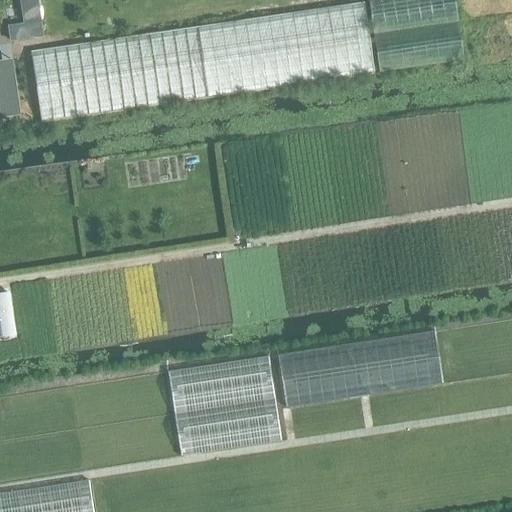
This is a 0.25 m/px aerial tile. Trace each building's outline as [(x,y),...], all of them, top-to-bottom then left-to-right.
[(367,0),(379,72),(462,60),(452,0),(367,0)] [(363,2),(30,51),(40,124),(374,74),(363,2)] [(23,24),(7,26),(9,41),(25,39),(23,24)] [(9,291),(0,292),(0,329),(1,337),(15,335),(9,291)] [(434,329),(277,350),(284,405),(441,384),(434,329)] [(271,353),(170,365),(181,451),(281,440),(271,353)] [(0,511),(95,511),(90,469),(0,481),(0,511)]
